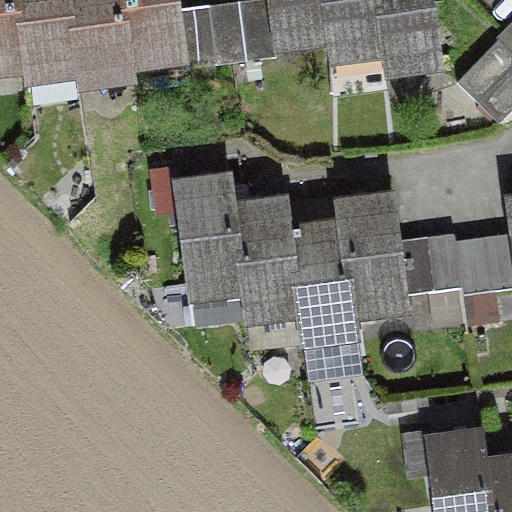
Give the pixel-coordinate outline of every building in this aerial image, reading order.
[(0,0),(0,68),(20,66),(11,0),(0,0)] [(74,71),(65,0),(11,0),(20,66),(22,78),(74,71)] [(126,63),(118,0),(65,0),(74,71),(75,82),(128,76),(126,63)] [(118,0),(126,63),(181,57),(175,12),(173,0),(118,0)] [(324,38),(319,0),(264,0),(264,1),(270,44),(324,38)] [(379,51),(372,0),(319,0),(324,38),(327,57),(379,51)] [(428,0),(372,0),(379,51),(382,70),(436,63),(428,0)] [(264,1),(175,12),(181,57),(183,71),(272,60),(270,44),(264,1)] [(453,85),(474,106),(511,66),(511,59),(494,42),(453,85)] [(511,66),(474,106),(495,126),(511,109),(511,66)] [(185,295),(239,288),(229,212),(225,182),(171,189),(185,295)] [(335,207),(338,228),(349,313),(403,306),(402,298),(395,243),(389,200),(335,207)] [(511,203),(503,205),(507,236),(511,273),(511,203)] [(281,205),(229,212),(239,288),(243,317),(295,310),(285,234),(281,205)] [(338,228),(285,234),(295,310),(299,340),(352,333),(349,313),(338,228)] [(458,291),(452,243),(451,236),(395,243),(402,298),(458,291)] [(479,240),(486,295),(511,291),(511,273),(507,236),(479,240)] [(479,240),(452,243),(458,291),(459,298),(486,295),(479,240)] [(487,511),(481,467),(478,438),(423,444),(432,511),(487,511)] [(511,511),(511,463),(481,467),(487,511),(511,511)]
